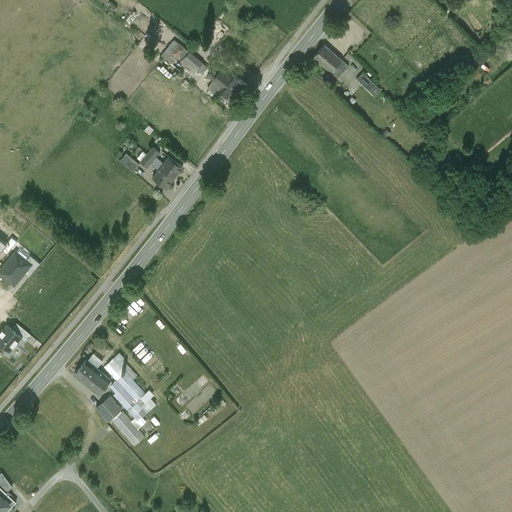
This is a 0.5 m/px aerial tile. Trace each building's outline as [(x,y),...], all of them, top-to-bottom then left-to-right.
[(169,42),(164,49),(169,53),(178,43),(176,41),(173,45),(169,42)] [(185,49),(178,43),(169,53),(176,59),(185,49)] [(348,65),(325,45),(314,57),(331,71),(336,65),(343,71),(348,65)] [(176,60),(167,52),(163,57),(172,64),(176,60)] [(231,77),(221,69),(217,74),(212,80),(222,88),(220,91),(233,101),(247,84),(234,74),(231,77)] [(217,74),(212,70),(207,76),(212,80),(217,74)] [(373,84),(362,74),(357,79),(368,89),(373,84)] [(153,147),(147,154),(153,160),(156,157),(159,152),(153,147)] [(147,154),(143,151),(137,158),(141,161),(140,162),(147,167),(150,163),(153,160),(147,154)] [(139,164),(126,153),(119,161),(132,172),(139,164)] [(183,167),(169,156),(163,163),(156,157),(153,160),(175,177),(183,167)] [(175,177),(153,160),(150,163),(158,170),(152,177),(166,188),(175,177)] [(450,175),(456,169),(449,161),(443,166),(450,175)] [(27,260),(16,251),(0,270),(0,273),(14,285),(24,273),(31,264),(27,260)] [(30,256),(27,260),(31,264),(24,273),(29,277),(40,263),(30,256)] [(17,323),(12,328),(21,336),(25,339),(30,334),(17,323)] [(0,332),(0,342),(9,351),(21,336),(12,328),(7,324),(0,332)] [(93,353),(87,361),(86,360),(74,374),(98,394),(110,379),(97,368),(102,361),(93,353)] [(156,404),(113,358),(104,367),(116,380),(110,385),(122,399),(120,401),(138,421),(156,404)] [(121,409),(110,396),(96,408),(107,421),(110,419),(120,409),(121,409)] [(144,437),(120,409),(110,419),(134,446),(144,437)] [(0,486),(7,493),(15,484),(1,472),(0,473),(0,486)] [(0,509),(2,511),(3,511),(11,504),(0,493),(0,509)]
